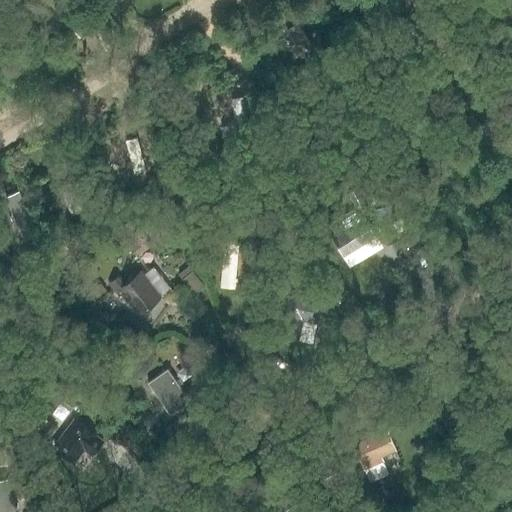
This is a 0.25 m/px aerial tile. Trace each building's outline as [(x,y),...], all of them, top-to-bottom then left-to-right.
[(285,29),(306,60),(322,49),(301,18),(285,29)] [(372,38),(360,46),(366,55),(378,46),(372,38)] [(280,59),(273,64),(278,74),(286,70),(280,59)] [(167,141),(154,142),(155,153),(167,152),(167,141)] [(63,184),(76,214),(87,209),(75,179),(63,184)] [(23,188),(8,196),(28,234),(43,226),(23,188)] [(364,200),(357,189),(349,195),(356,205),(364,200)] [(345,257),(377,237),(359,208),(327,228),(345,257)] [(263,221),(251,223),(252,231),(264,230),(263,221)] [(239,285),(241,243),(226,242),(225,284),(239,285)] [(163,297),(141,269),(125,282),(118,274),(109,281),(120,295),(122,294),(128,301),(129,300),(141,314),(163,297)] [(108,290),(102,282),(92,290),(98,298),(108,290)] [(336,292),(343,300),(350,294),(343,286),(336,292)] [(296,294),(294,293),(283,334),(313,342),(317,327),(324,301),(296,294)] [(172,415),(192,401),(169,368),(149,382),(172,415)] [(70,411),(75,404),(66,397),(61,403),(70,411)] [(86,448),(93,454),(104,441),(76,419),(55,446),(75,461),(86,448)] [(353,442),(365,470),(385,462),(382,455),(397,449),(388,426),(353,442)] [(179,437),(176,430),(166,437),(170,443),(179,437)] [(0,449),(0,464),(12,463),(10,448),(0,449)] [(14,476),(0,478),(0,511),(8,511),(19,511),(14,476)] [(302,511),(313,505),(301,485),(271,504),(275,511),(302,511)]
